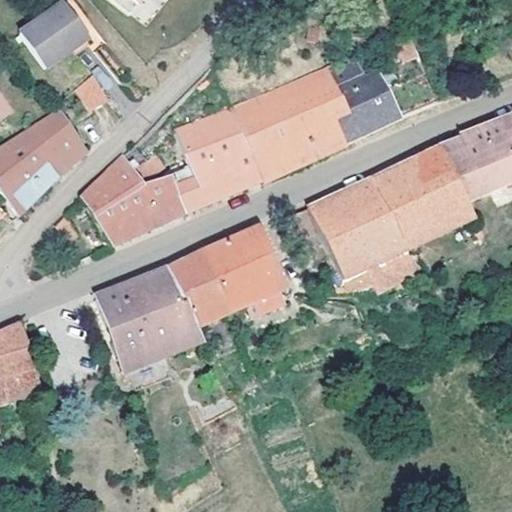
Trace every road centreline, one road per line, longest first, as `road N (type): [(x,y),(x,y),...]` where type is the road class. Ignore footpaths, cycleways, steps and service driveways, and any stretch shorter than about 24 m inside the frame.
road 1 (residential): [(0,314),(511,102)]
road 2 (residential): [(0,277),(264,0)]
road 3 (track): [(60,511),(37,299)]
road 4 (track): [(511,334),(475,341),(464,353),(511,449)]
